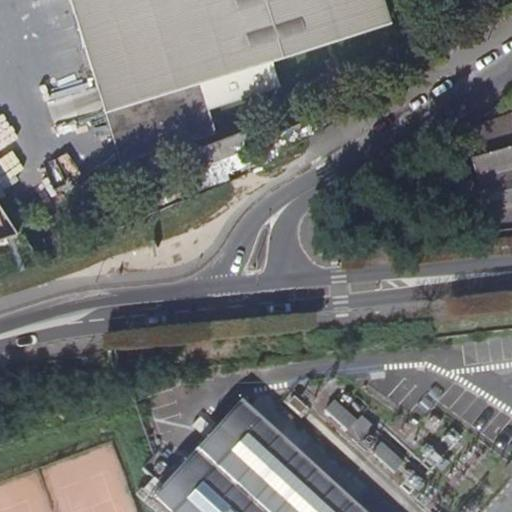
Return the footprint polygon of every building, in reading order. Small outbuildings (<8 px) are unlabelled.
[(66,0),(110,141),(205,112),(326,76),(317,47),(386,26),(378,0),(66,0)] [(205,112),(110,141),(118,166),(212,137),(205,112)] [(511,118),(462,134),(470,160),(511,147),(511,118)] [(246,148),(242,136),(180,158),(185,173),(230,157),(229,154),(246,148)] [(511,147),(470,160),(467,161),(488,233),(492,233),(511,230),(511,147)] [(0,236),(13,229),(0,205),(0,236)] [(299,382),(284,402),(402,511),(482,511),(511,481),(511,462),(435,406),(416,426),(343,375),(299,382)] [(149,483),(142,492),(153,503),(151,505),(158,511),(394,511),(269,399),(253,416),(242,406),(162,494),(149,483)]
